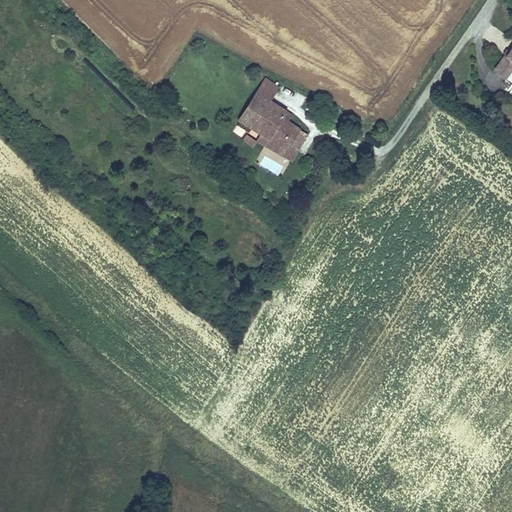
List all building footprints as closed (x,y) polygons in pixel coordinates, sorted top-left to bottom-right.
[(511,94),(511,62),(508,60),(488,89),(506,101),(511,94)] [(240,120),(253,132),(279,102),(266,91),(240,120)] [(298,119),(279,102),(253,132),(247,139),(256,147),(263,138),(269,131),(291,151),(298,143),(304,148),(310,141),(293,125),(298,119)] [(269,131),(263,138),(291,163),(304,148),(298,143),(291,151),(269,131)] [(262,155),(257,168),(282,176),(287,163),(262,155)]
